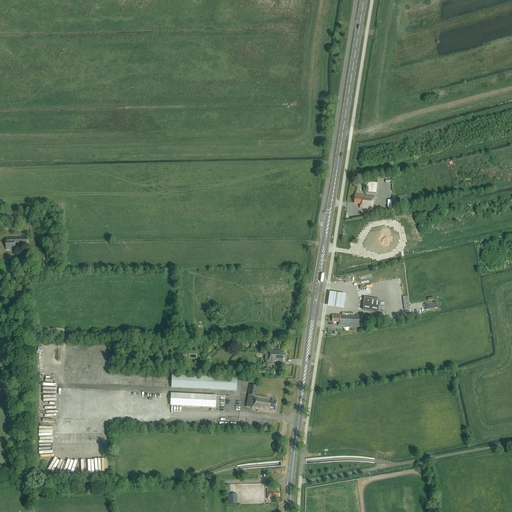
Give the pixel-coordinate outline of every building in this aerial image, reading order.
[(367,182),(367,192),(377,192),(377,182),(367,182)] [(372,210),(374,197),(355,195),(354,204),(360,204),(359,208),(372,210)] [(23,238),(22,236),(7,238),(7,239),(5,240),(6,250),(14,249),(14,243),(22,242),(23,245),(27,245),(26,237),(23,238)] [(346,294),(329,291),(327,306),(344,308),(346,294)] [(378,312),(380,299),(364,297),(362,310),(378,312)] [(342,314),(342,315),(333,315),(332,322),(338,322),(338,327),(361,327),(362,315),(354,315),(354,314),(342,314)] [(285,359),(285,354),(284,354),(284,351),(268,351),(268,363),(284,363),(284,359),(285,359)] [(236,391),(237,378),(172,375),(171,388),(236,391)] [(275,411),(277,401),(273,401),(274,399),(269,399),(269,398),(256,396),(257,386),(250,385),(246,407),(252,408),(252,409),(257,410),(256,411),(257,412),(258,412),(259,411),(259,410),(270,411),(270,410),(275,411)] [(215,396),(170,394),(170,406),(215,409),(215,396)] [(277,498),(279,497),(279,492),(277,492),(277,490),(273,490),(273,489),(267,489),(267,500),(277,500),(277,498)] [(238,503),(237,494),(227,495),(227,504),(238,503)]
